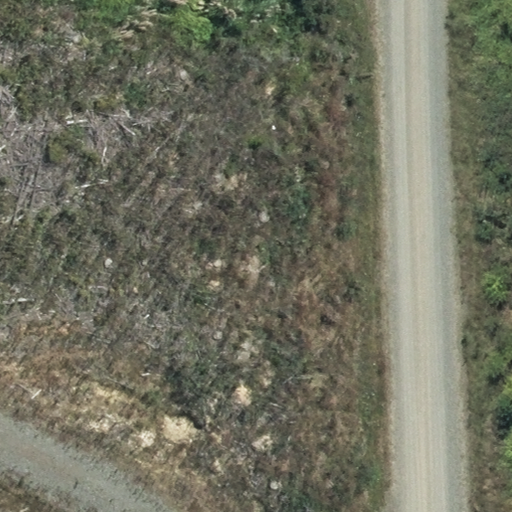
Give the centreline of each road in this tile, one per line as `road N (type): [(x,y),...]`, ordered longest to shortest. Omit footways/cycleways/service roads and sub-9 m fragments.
road 1 (track): [(429,511),(431,0)]
road 2 (track): [(126,511),(95,496),(0,475)]
